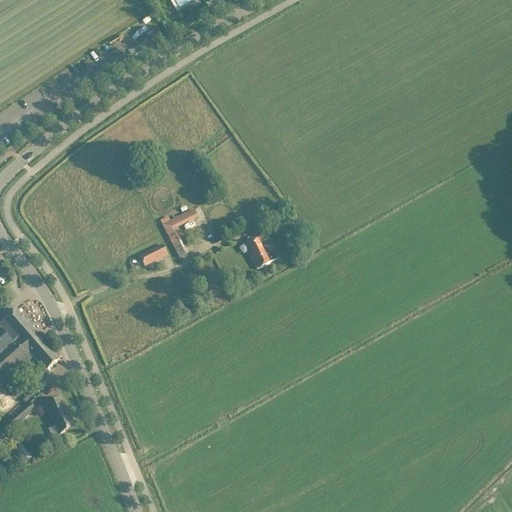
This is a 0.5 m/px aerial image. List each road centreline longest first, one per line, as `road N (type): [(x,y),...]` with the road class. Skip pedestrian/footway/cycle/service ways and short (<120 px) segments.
road 1 (tertiary): [(0,182),(85,109),(263,0)]
road 2 (tertiary): [(136,511),(54,311),(0,234)]
